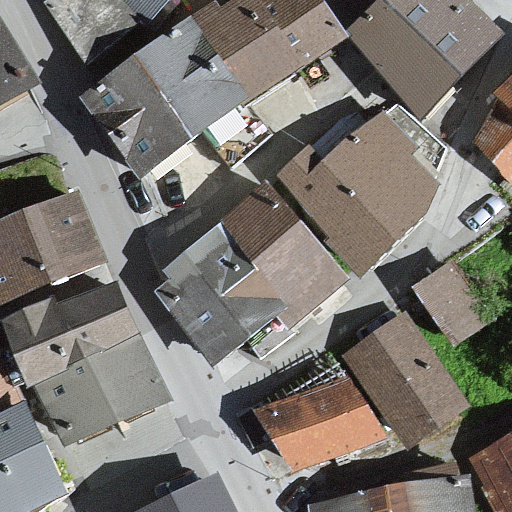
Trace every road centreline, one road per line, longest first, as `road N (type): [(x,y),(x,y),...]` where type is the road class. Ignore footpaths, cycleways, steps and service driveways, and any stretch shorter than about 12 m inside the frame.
road 1 (residential): [(206,417),(398,295),(460,225),(477,153),(511,76)]
road 2 (residential): [(206,417),(1,0)]
